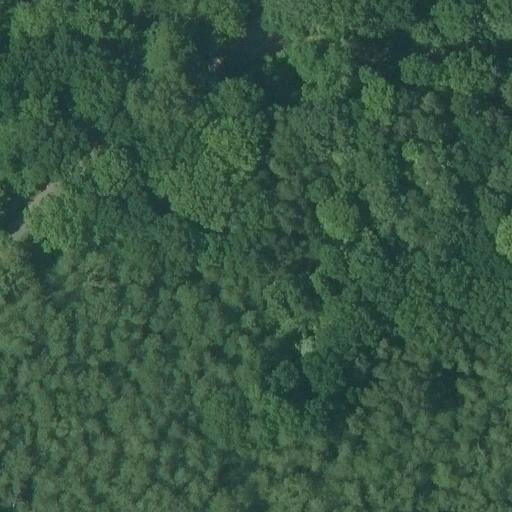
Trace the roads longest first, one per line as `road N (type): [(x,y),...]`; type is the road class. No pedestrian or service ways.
road 1 (tertiary): [(0,252),(129,116),(211,53),(483,63),(511,72)]
road 2 (track): [(25,0),(129,116)]
